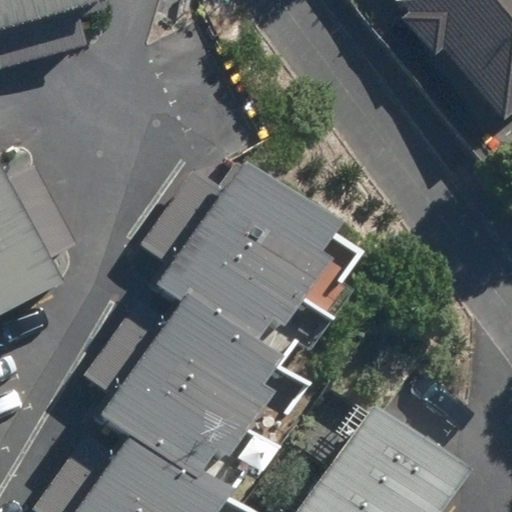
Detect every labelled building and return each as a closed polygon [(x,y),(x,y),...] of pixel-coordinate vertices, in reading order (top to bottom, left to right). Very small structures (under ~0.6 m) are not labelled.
[(0,0),(0,83),(81,64),(122,32),(113,0),(0,0)] [(511,0),(400,0),(449,64),(492,121),(511,106),(511,0)] [(254,135),(221,67),(178,88),(212,156),(254,135)] [(0,135),(0,334),(7,331),(15,345),(50,328),(44,316),(84,295),(70,267),(99,252),(46,148),(15,164),(0,135)] [(233,511),(238,506),(203,483),(215,465),(227,472),(295,368),(260,346),(272,328),(289,339),(351,244),(233,168),(215,195),(189,178),(146,245),(167,259),(149,287),(178,306),(158,338),(129,319),(89,382),(108,394),(90,420),(126,443),(99,484),(73,467),(43,511),(233,511)] [(442,511),(465,481),(370,414),(346,447),(326,432),(310,455),(329,469),(308,498),(297,489),(280,511),(442,511)]
